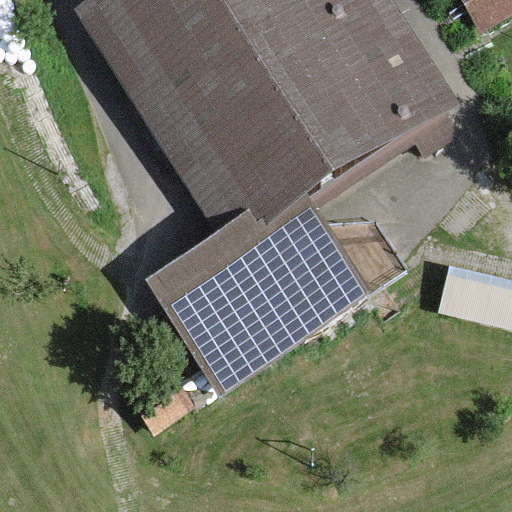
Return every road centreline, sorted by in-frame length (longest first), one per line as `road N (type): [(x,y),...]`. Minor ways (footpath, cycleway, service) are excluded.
road 1 (track): [(66,0),(66,28),(113,108),(144,240),(106,392),(128,511)]
road 2 (track): [(511,207),(489,191),(477,94),(419,0)]
